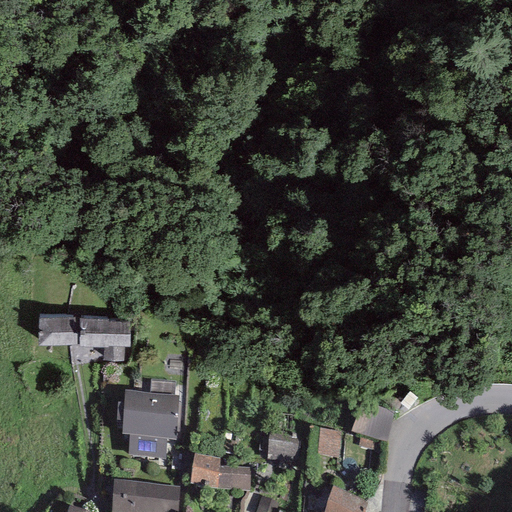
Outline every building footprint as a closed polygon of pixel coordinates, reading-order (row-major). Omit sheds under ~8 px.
[(80,318),(38,319),(38,345),(79,344),(79,347),(103,348),(103,361),(123,362),(125,348),(129,348),(130,323),(80,318)] [(179,396),(125,390),(121,434),(129,434),(127,455),(164,458),(167,439),(177,440),(179,396)] [(302,439),(269,435),(266,459),(299,463),(302,439)] [(324,464),(346,463),(345,439),(323,440),(324,464)] [(219,458),(194,453),(189,484),(217,490),(249,491),(249,468),(219,465),(219,458)] [(179,487),(113,479),(110,511),(176,511),(177,509),(179,487)] [(364,511),(367,502),(333,486),(324,511),(364,511)] [(277,511),(280,503),(261,496),(255,511),(277,511)]
